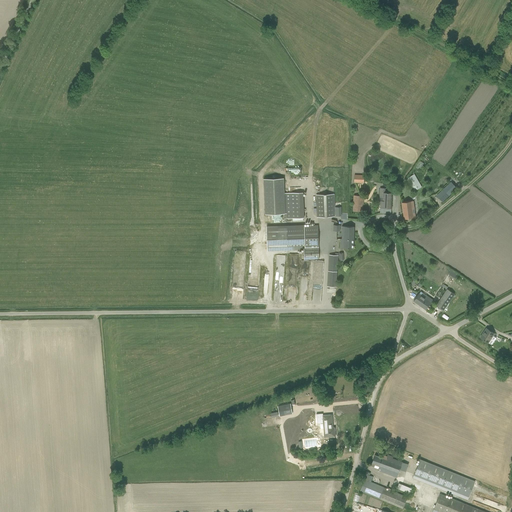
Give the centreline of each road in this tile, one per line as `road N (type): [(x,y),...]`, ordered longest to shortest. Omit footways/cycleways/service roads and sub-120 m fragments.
road 1 (unclassified): [(408,308),(0,313)]
road 2 (unclassified): [(342,511),(373,394),(392,363)]
road 3 (track): [(511,138),(429,218),(395,228)]
road 4 (track): [(360,0),(483,69)]
